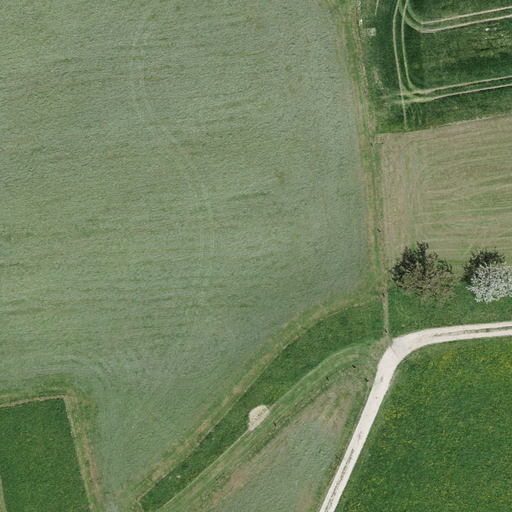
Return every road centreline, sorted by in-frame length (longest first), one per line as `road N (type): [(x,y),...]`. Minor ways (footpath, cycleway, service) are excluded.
road 1 (track): [(172,511),(324,371),(405,344)]
road 2 (track): [(323,511),(385,365),(405,344)]
